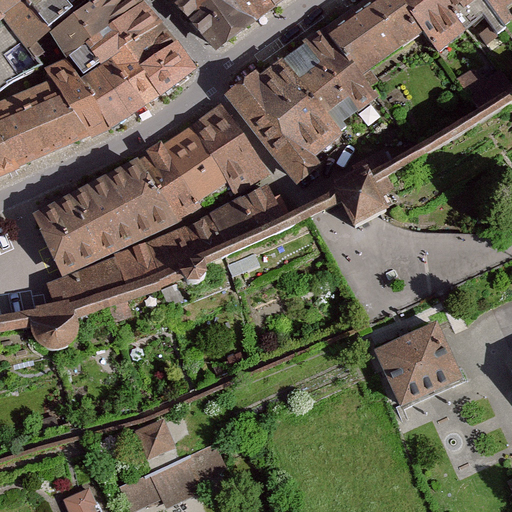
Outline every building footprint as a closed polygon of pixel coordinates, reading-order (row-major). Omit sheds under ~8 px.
[(18,0),(0,0),(0,19),(6,27),(27,54),(48,38),(48,37),(18,0)] [(81,0),(18,0),(48,37),(87,6),(81,0)] [(137,0),(101,0),(51,39),(69,62),(84,51),(142,6),(137,0)] [(165,0),(173,10),(184,0),(165,0)] [(184,0),(173,10),(189,29),(217,6),(224,0),(184,0)] [(224,0),(217,6),(245,40),(277,14),(265,0),(224,0)] [(265,0),(277,14),(294,0),(265,0)] [(389,0),(331,40),(362,81),(424,39),(394,0),(389,0)] [(439,0),(394,0),(424,39),(437,57),(467,35),(456,22),(439,0)] [(479,0),(439,0),(456,22),(482,3),(479,0)] [(511,0),(479,0),(482,3),(495,20),(511,6),(511,0)] [(142,6),(84,51),(99,71),(111,63),(124,54),(159,28),(142,6)] [(217,6),(189,29),(216,62),(245,40),(217,6)] [(159,28),(124,54),(139,74),(174,48),(159,28)] [(362,81),(331,40),(311,55),(357,115),(377,101),(362,81)] [(174,48),(139,74),(159,103),(195,77),(174,48)] [(305,48),(285,63),(338,130),(357,115),(311,55),(305,48)] [(124,54),(111,63),(145,112),(159,103),(139,74),(124,54)] [(281,58),(227,100),(298,191),(323,172),(316,163),(346,140),(338,130),(285,63),(281,58)] [(66,62),(45,75),(51,85),(84,144),(107,134),(79,85),(66,62)] [(99,71),(97,73),(131,121),(145,112),(111,63),(99,71)] [(79,85),(107,134),(131,121),(97,73),(79,85)] [(51,85),(0,109),(0,138),(21,174),(84,144),(51,85)] [(511,92),(369,181),(371,187),(374,193),(511,109),(511,92)] [(221,108),(188,131),(225,186),(234,199),(267,177),(221,108)] [(197,204),(225,186),(188,131),(161,149),(197,204)] [(0,138),(0,185),(21,174),(0,138)] [(197,204),(161,149),(137,165),(178,226),(201,210),(197,204)] [(57,275),(178,226),(137,165),(33,221),(57,275)] [(338,208),(340,213),(354,238),(388,220),(374,193),(371,187),(369,181),(366,177),(348,186),(331,194),(334,201),(338,208)] [(270,193),(245,206),(258,235),(285,223),(270,193)] [(340,213),(334,201),(321,206),(285,223),(258,235),(221,253),(200,262),(205,274),(313,225),(317,223),(327,218),(340,213)] [(245,206),(208,224),(221,253),(258,235),(245,206)] [(208,224),(187,233),(200,262),(221,253),(208,224)] [(187,233),(146,251),(157,279),(177,271),(182,284),(187,290),(199,290),(207,281),(205,274),(200,262),(187,233)] [(146,251),(116,263),(126,290),(157,279),(146,251)] [(116,263),(46,288),(52,310),(57,310),(65,312),(126,290),(116,263)] [(182,284),(177,271),(157,279),(126,290),(65,312),(72,316),(77,322),(182,284)] [(80,330),(77,322),(72,316),(65,312),(57,310),(52,310),(49,310),(42,313),(36,319),(32,326),(30,334),(31,342),(35,350),(42,356),(49,359),(58,359),(66,357),(73,352),(78,345),(80,338),(80,330)] [(0,336),(30,334),(32,326),(36,319),(0,322),(0,336)] [(375,356),(401,411),(461,384),(435,329),(375,356)] [(180,447),(167,422),(138,438),(152,462),(180,447)] [(224,473),(213,449),(122,490),(131,511),(138,511),(163,501),(166,509),(199,494),(195,486),(224,473)] [(62,503),(65,511),(97,511),(89,492),(62,503)]
